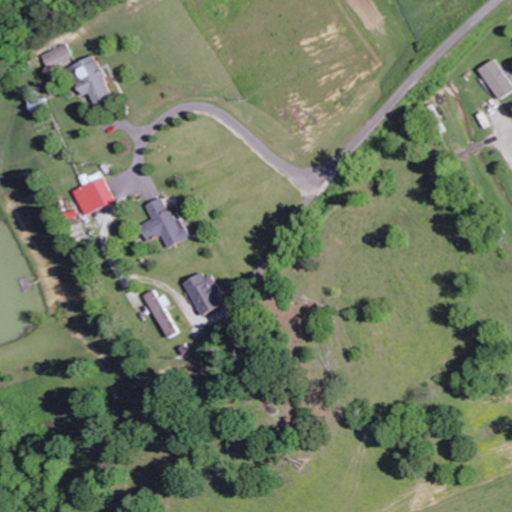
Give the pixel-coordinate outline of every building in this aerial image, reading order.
[(55,69),(79,58),(73,44),(49,55),(55,69)] [(91,96),(96,94),(102,106),(121,98),(100,55),(76,67),(91,96)] [(504,100),(511,94),(511,78),(499,59),(483,70),(504,100)] [(121,204),(112,179),(84,189),(93,215),(121,204)] [(155,242),(168,236),(174,248),(192,240),(171,196),(151,205),(158,220),(147,225),(155,242)] [(213,270),(190,284),(210,317),(233,304),(213,270)] [(187,333),(160,291),(151,296),(178,338),(187,333)]
